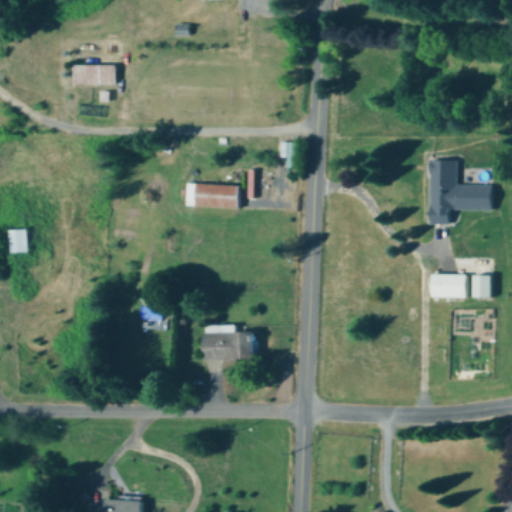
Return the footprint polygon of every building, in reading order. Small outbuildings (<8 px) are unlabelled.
[(180,32),(192,32),(192,22),(180,22),(180,32)] [(121,63),(79,62),(79,80),(120,81),(121,63)] [(290,154),(290,165),(300,165),(300,139),(281,139),(280,153),(290,154)] [(499,182),(462,182),(462,157),(435,157),(434,221),(455,221),(455,207),(498,208),(499,182)] [(245,182),(189,181),(188,204),(244,205),(245,182)] [(12,250),(32,249),(31,226),(11,227),(12,250)] [(473,295),(473,272),(433,271),(432,294),(473,295)] [(497,294),(498,272),(478,272),(478,294),(497,294)] [(209,358),(261,356),(261,329),(240,329),(240,322),(208,323),(209,358)] [(146,511),(146,495),(108,496),(108,511),(146,511)]
